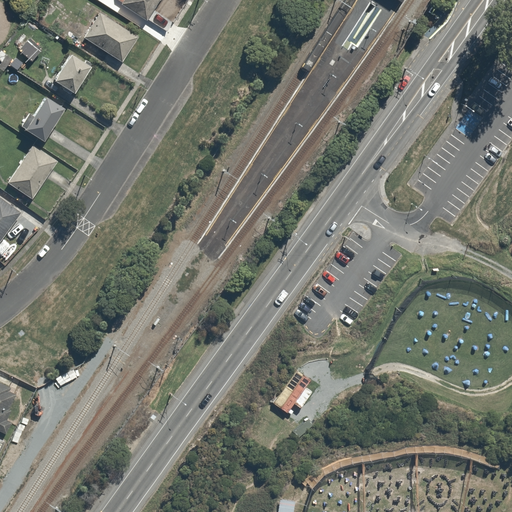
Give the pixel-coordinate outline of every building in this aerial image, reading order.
[(158,0),(121,0),(120,3),(145,20),(158,0)] [(374,0),(391,10),(394,6),(398,9),(403,0),(374,0)] [(135,37),(100,11),(82,35),(118,61),(135,37)] [(31,61),(44,43),(31,33),(18,51),(31,61)] [(69,92),(88,65),(68,51),(50,79),(69,92)] [(41,139),(60,105),(41,94),(21,127),(41,139)] [(30,196),(56,159),(33,142),(7,179),(30,196)] [(0,237),(21,209),(0,193),(0,237)] [(360,277),(354,274),(359,266),(345,258),(322,294),(337,303),(344,291),(349,294),(360,277)] [(297,370),(273,402),(288,413),(294,404),(300,408),(312,392),(306,388),(311,380),(297,370)] [(0,428),(7,432),(13,420),(4,416),(16,393),(9,389),(11,384),(0,378),(0,428)] [(293,511),(295,501),(280,499),(278,511),(293,511)]
